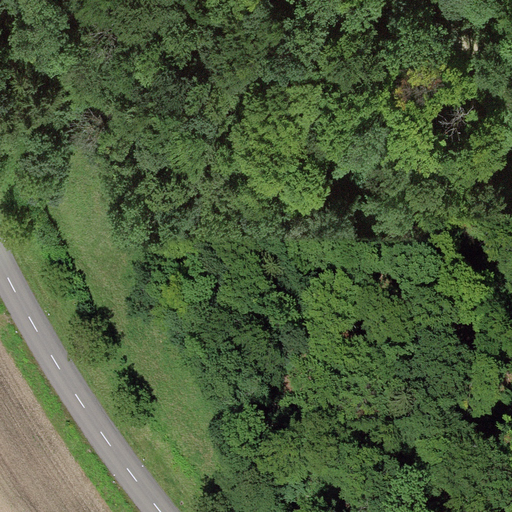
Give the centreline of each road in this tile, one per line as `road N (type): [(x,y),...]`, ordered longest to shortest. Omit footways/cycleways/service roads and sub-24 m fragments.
road 1 (tertiary): [(0,264),(46,346),(163,511)]
road 2 (track): [(435,0),(511,120)]
